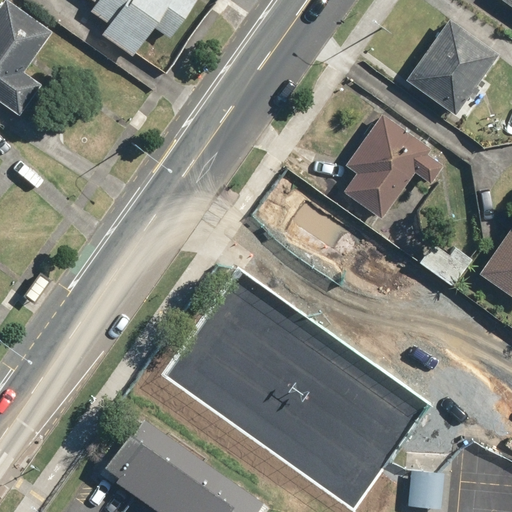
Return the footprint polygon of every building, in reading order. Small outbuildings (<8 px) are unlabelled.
[(4,0),(0,0),(0,1),(0,108),(12,118),(36,85),(19,73),(49,33),(4,0)] [(101,25),(94,35),(126,58),(146,29),(163,40),(191,0),(82,0),(88,4),(83,12),(101,25)] [(497,52),(448,18),(405,79),(455,114),(497,52)] [(380,112),(343,163),(354,171),(340,189),(379,217),(412,171),(428,182),(442,163),(426,152),(429,147),(380,112)] [(511,222),(477,272),(511,296),(511,222)] [(448,253),(432,241),(417,261),(450,285),(471,257),(454,244),(448,253)] [(251,303),(235,300),(227,347),(242,350),(251,303)] [(187,384),(186,445),(357,449),(360,318),(312,317),(312,356),(294,356),(293,376),(266,375),(267,352),(227,351),(227,385),(187,384)] [(447,376),(416,374),(413,414),(444,416),(447,376)] [(256,511),(264,501),(140,417),(100,475),(154,511),(256,511)] [(443,425),(411,423),(409,460),(440,463),(443,425)] [(442,471),(410,468),(407,504),(439,507),(442,471)]
